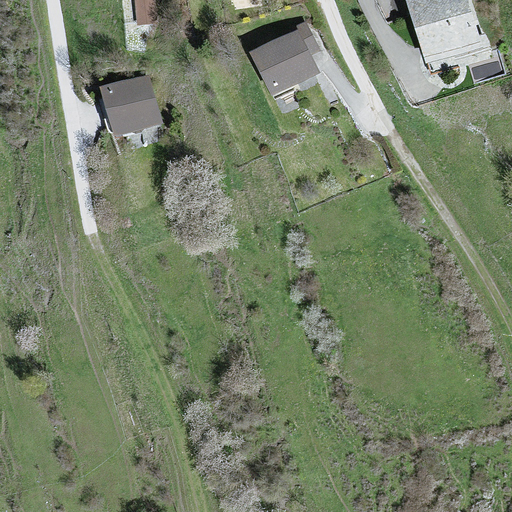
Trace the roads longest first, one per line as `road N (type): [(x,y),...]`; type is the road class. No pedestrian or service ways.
road 1 (track): [(90,230),(165,394),(199,511)]
road 2 (unclassified): [(51,0),(90,230)]
road 3 (track): [(511,327),(389,133)]
road 4 (residential): [(389,133),(325,0)]
